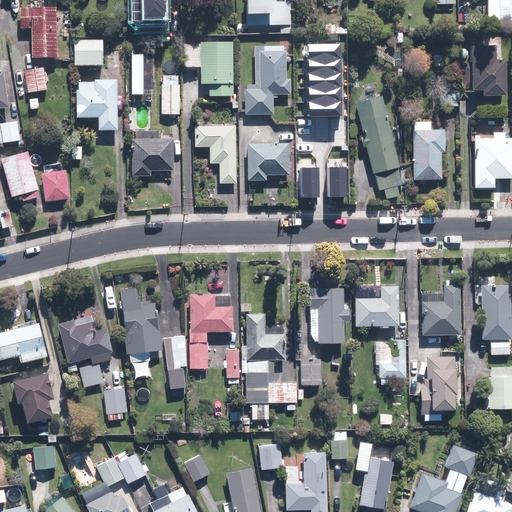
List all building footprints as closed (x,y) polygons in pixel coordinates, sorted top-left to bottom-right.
[(135,0),(136,21),(140,21),(140,24),(166,24),(165,0),(135,0)] [(247,0),(248,25),(292,25),(291,1),(274,1),(274,0),(247,0)] [(511,0),(489,0),(489,26),(511,26),(511,0)] [(59,56),(58,6),(22,7),(23,28),(33,27),(34,56),(59,56)] [(76,40),(77,64),(104,63),(104,40),(76,40)] [(234,94),(234,42),(203,42),(203,82),(211,82),(211,94),(234,94)] [(308,45),(309,60),(341,59),(340,44),(308,45)] [(498,45),(474,45),(474,62),(464,62),(464,88),(485,88),(485,94),(507,94),(507,58),(498,58),(498,45)] [(284,46),(255,47),(256,85),(248,85),(248,90),(246,90),(247,115),(274,114),(273,94),(290,94),(290,79),(287,79),(286,51),(284,51),(284,46)] [(309,60),(309,74),(341,73),(341,59),(309,60)] [(46,67),(26,70),(29,92),(49,89),(46,67)] [(0,107),(11,106),(6,72),(0,72),(0,107)] [(309,74),(309,88),(341,87),(341,73),(309,74)] [(179,76),(164,76),(163,113),(180,114),(180,84),(179,84),(179,76)] [(119,129),(118,79),(97,79),(97,81),(79,82),(79,117),(100,116),(100,129),(119,129)] [(461,84),(442,83),(441,105),(460,105),(461,84)] [(309,88),(309,102),(342,101),(341,87),(309,88)] [(400,166),(383,95),(357,102),(374,173),(375,173),(379,189),(385,188),(388,198),(400,195),(397,185),(403,183),(399,166),(400,166)] [(342,101),(309,102),(310,116),(342,115),(342,101)] [(0,124),(0,143),(22,139),(18,121),(0,124)] [(237,183),(237,126),(196,126),(196,145),(212,145),(212,163),(222,163),(222,183),(237,183)] [(445,130),(415,130),(415,178),(443,178),(443,151),(445,151),(445,130)] [(133,139),(134,174),(152,174),(152,170),(175,170),(175,139),(161,139),(161,131),(138,131),(138,139),(133,139)] [(477,137),(476,187),(496,188),(496,178),(511,177),(511,137),(506,137),(506,132),(496,132),(496,137),(477,137)] [(289,143),(249,144),(250,179),(267,179),(267,174),(290,174),(289,143)] [(85,145),(74,145),(73,158),(84,158),(85,145)] [(29,150),(3,159),(15,196),(24,193),(26,199),(41,194),(39,188),(41,188),(29,150)] [(303,168),(303,198),(319,198),(319,168),(303,168)] [(329,168),(329,198),(346,198),(346,168),(329,168)] [(67,171),(44,174),(48,200),(71,197),(67,171)] [(144,197),(144,207),(159,208),(160,197),(144,197)] [(511,334),(511,283),(482,284),(484,337),(511,336),(511,334)] [(356,297),(356,324),(400,324),(399,284),(382,284),(382,296),(356,297)] [(423,300),(424,333),(461,332),(459,284),(445,284),(445,300),(423,300)] [(137,287),(122,289),(129,332),(126,332),(129,352),(163,347),(156,300),(143,302),(142,296),(139,297),(137,287)] [(345,305),(344,287),(311,287),(312,340),(345,340),(345,318),(349,318),(348,305),(345,305)] [(216,293),(192,293),(193,366),(207,366),(207,330),(234,330),(234,305),(216,306),(216,293)] [(266,312),(247,312),(248,400),(297,399),(297,381),(274,382),(274,358),(286,358),(286,333),(266,333),(266,312)] [(93,314),(60,323),(69,361),(98,354),(99,360),(113,356),(111,350),(114,350),(108,326),(97,329),(93,314)] [(40,320),(0,330),(0,351),(2,357),(23,351),(25,358),(49,352),(40,320)] [(187,364),(186,335),(165,337),(169,369),(181,368),(180,365),(187,364)] [(380,363),(380,376),(406,376),(406,340),(392,340),(392,363),(380,363)] [(240,348),(227,348),(226,376),(239,376),(240,348)] [(457,406),(455,355),(428,355),(429,377),(426,377),(426,383),(422,383),(423,412),(444,411),(444,406),(457,406)] [(321,357),(303,357),(303,383),(321,383),(321,357)] [(486,406),(511,405),(511,365),(492,366),(492,375),(486,375),(486,406)] [(49,370),(16,378),(21,399),(25,398),(30,419),(55,412),(50,395),(55,394),(49,370)] [(125,386),(105,388),(107,413),(128,410),(125,386)] [(393,413),(380,414),(380,425),(393,425),(393,413)] [(347,440),(332,441),(333,459),(348,458),(347,440)] [(282,441),(258,444),(260,468),(285,466),(282,441)] [(385,507),(392,461),(369,458),(371,444),(359,442),(355,468),(365,470),(360,503),(385,507)] [(454,445),(446,468),(470,477),(479,455),(454,445)] [(33,449),(36,470),(56,467),(54,447),(33,449)] [(327,511),(326,451),(305,452),(306,481),(288,481),(289,507),(312,506),(312,511),(327,511)] [(119,463),(129,483),(147,474),(136,454),(119,463)] [(209,474),(200,455),(185,463),(194,481),(209,474)] [(97,467),(108,488),(124,479),(113,459),(97,467)] [(234,511),(260,511),(252,468),(227,473),(234,511)] [(446,483),(422,474),(410,507),(423,511),(455,511),(461,498),(459,497),(460,493),(444,488),(446,483)] [(510,511),(511,509),(511,502),(475,489),(466,511),(510,511)] [(132,511),(123,491),(116,495),(113,490),(88,503),(93,511),(132,511)] [(199,511),(189,492),(153,510),(153,511),(199,511)] [(75,511),(63,495),(43,510),(44,511),(75,511)]
